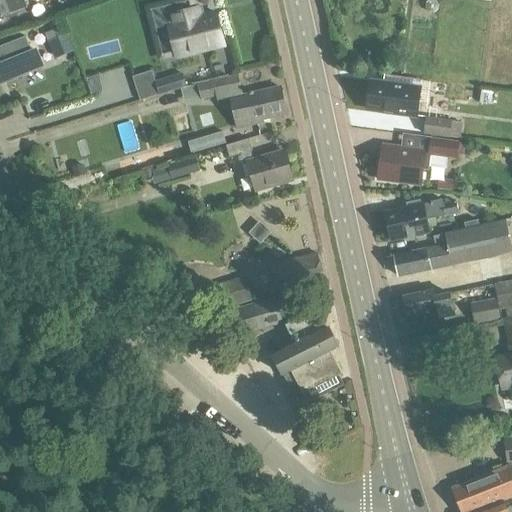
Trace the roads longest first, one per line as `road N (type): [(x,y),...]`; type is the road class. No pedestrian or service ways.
road 1 (unclassified): [(403,497),(340,502),(304,484),(0,213)]
road 2 (secondary): [(403,497),(294,0)]
